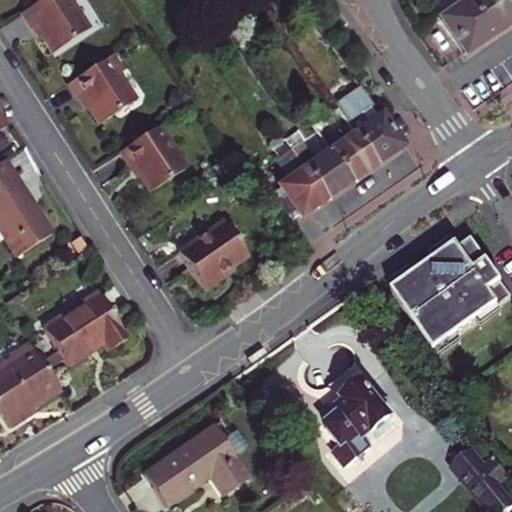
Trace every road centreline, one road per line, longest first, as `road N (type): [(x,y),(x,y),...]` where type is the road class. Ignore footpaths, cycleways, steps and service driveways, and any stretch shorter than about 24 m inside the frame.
road 1 (residential): [(0,65),(195,370)]
road 2 (secondary): [(474,162),(195,370)]
road 3 (residential): [(375,0),(407,67),(474,162)]
road 4 (secondary): [(195,370),(65,454)]
